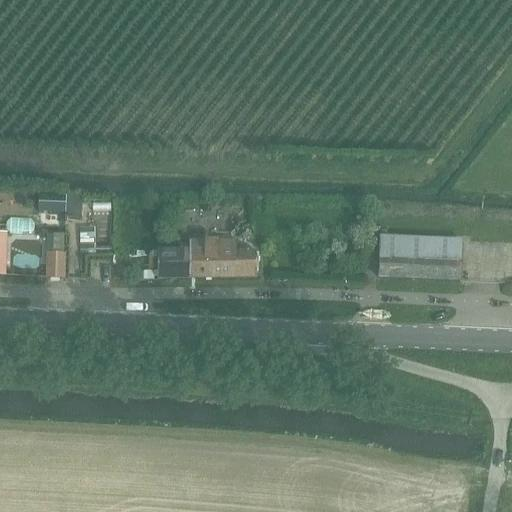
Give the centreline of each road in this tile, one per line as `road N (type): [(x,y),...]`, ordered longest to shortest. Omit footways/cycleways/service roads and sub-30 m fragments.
road 1 (tertiary): [(0,320),(302,333)]
road 2 (unclassified): [(511,396),(302,333)]
road 3 (tertiary): [(302,333),(511,343)]
